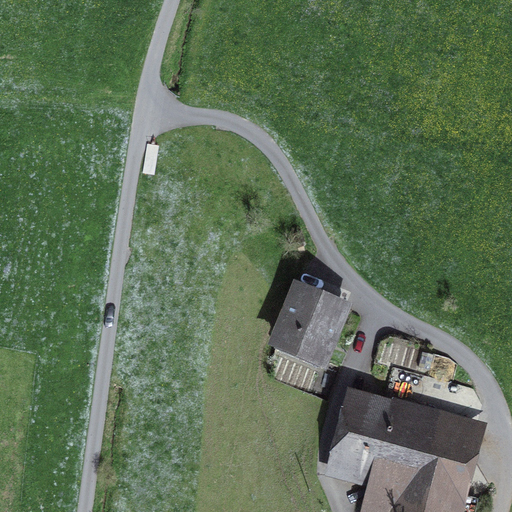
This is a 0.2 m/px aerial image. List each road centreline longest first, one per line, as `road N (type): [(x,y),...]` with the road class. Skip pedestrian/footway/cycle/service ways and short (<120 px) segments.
road 1 (track): [(499,511),(507,461),(502,419),(467,352),(383,304),(341,268),(282,160),(256,130),(219,114),(142,104)]
road 2 (unclassified): [(171,0),(142,104),(87,511)]
